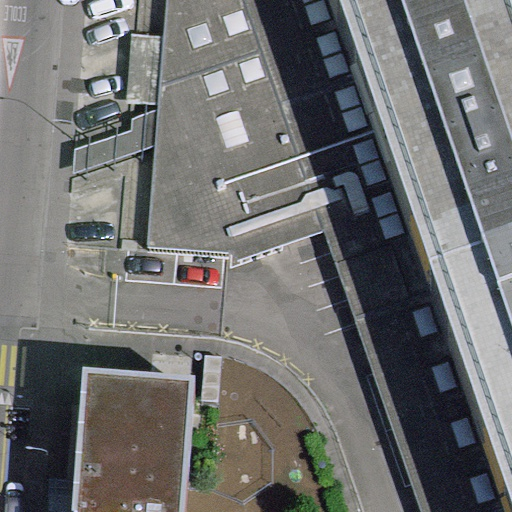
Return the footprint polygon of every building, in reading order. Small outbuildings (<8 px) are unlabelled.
[(338,214),(264,0),(170,0),(149,256),(231,260),(231,249),(338,214)] [(441,511),(511,511),(511,496),(445,296),(370,82),(342,0),(264,0),(338,214),(441,511)] [(342,0),(370,82),(511,31),(511,11),(508,0),(342,0)] [(511,272),(511,31),(370,82),(445,296),(511,272)] [(511,272),(445,296),(511,496),(511,272)] [(191,511),(200,402),(87,393),(78,511),(191,511)]
